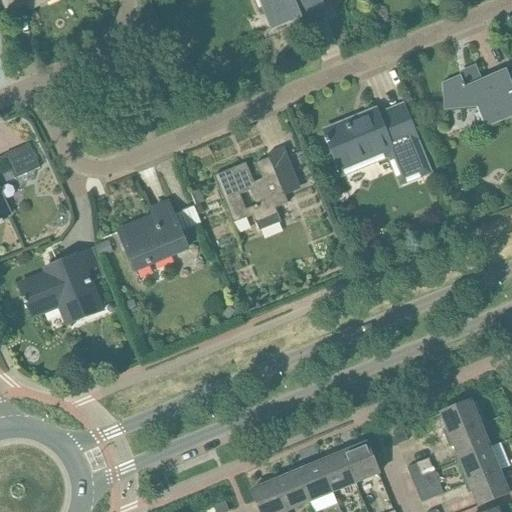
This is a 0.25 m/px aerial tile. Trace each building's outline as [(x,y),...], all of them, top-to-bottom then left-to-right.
[(1,0),(8,11),(28,2),(28,3),(29,3),(27,0),(45,0),(47,1),(50,0),(1,0)] [(260,0),(273,31),(301,19),(304,23),(328,14),(322,0),(260,0)] [(511,83),(507,71),(510,70),(509,69),(482,80),(478,69),(442,84),(444,107),(444,111),(477,108),(486,128),(511,117),(511,83)] [(349,122),(324,132),(327,139),(325,139),(327,144),(329,144),(341,172),(391,151),(404,181),(419,174),(421,180),(432,175),(411,124),(403,106),(378,116),(376,111),(375,111),(376,115),(350,125),(349,122)] [(30,144),(5,156),(15,180),(21,177),(22,179),(23,180),(25,181),(26,182),(28,182),(30,182),(32,181),(33,180),(34,179),(35,177),(36,176),(36,174),(35,173),(34,171),(41,168),(30,144)] [(276,209),(288,203),(286,196),(301,190),(292,166),(284,148),(268,154),(270,158),(256,164),(263,179),(250,185),(242,165),(214,177),(233,224),(253,216),(260,232),(282,223),(276,209)] [(0,219),(11,215),(0,191),(0,219)] [(188,249),(177,222),(169,204),(151,211),(154,218),(119,232),(135,271),(188,249)] [(200,205),(194,207),(198,216),(204,214),(200,205)] [(68,326),(76,323),(103,311),(80,255),(78,256),(79,258),(66,263),(65,261),(45,270),(46,275),(19,286),(24,299),(23,300),(25,305),(26,304),(32,318),(60,307),(68,326)] [(481,426),(471,403),(471,402),(441,414),(447,428),(442,430),(446,439),(481,426)] [(460,460),(490,448),(481,426),(446,439),(450,449),(454,447),(460,460)] [(408,441),(404,430),(403,429),(393,433),(398,445),(408,441)] [(380,474),(372,456),(367,444),(353,450),(351,445),(342,449),(356,484),(380,474)] [(490,448),(460,460),(466,474),(461,476),(465,485),(499,471),(510,467),(500,444),(490,448)] [(333,493),(356,484),(342,449),(333,453),(335,457),(321,463),(333,493)] [(310,502),(333,493),(321,463),(307,469),(305,464),(296,468),(310,502)] [(412,480),(422,476),(418,464),(408,468),(412,480)] [(287,511),(310,502),(296,468),(287,472),(289,476),(276,482),(287,511)] [(509,495),(500,471),(499,471),(465,485),(469,494),(473,492),(479,507),(509,495)] [(412,480),(417,492),(427,487),(422,476),(412,480)] [(286,511),(287,511),(276,482),(274,477),(264,481),(266,486),(251,491),(259,511),(286,511)] [(215,511),(229,511),(225,502),(214,507),(215,511)]
